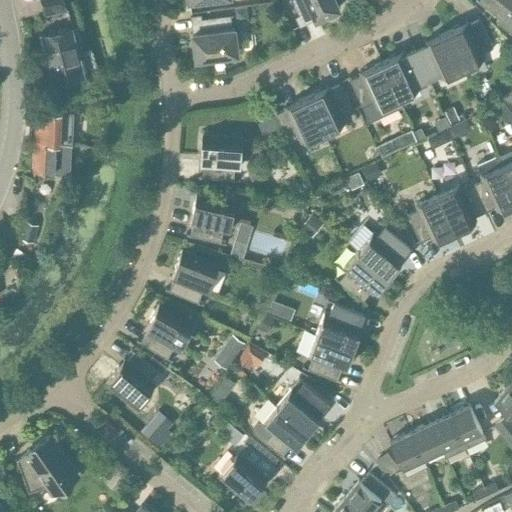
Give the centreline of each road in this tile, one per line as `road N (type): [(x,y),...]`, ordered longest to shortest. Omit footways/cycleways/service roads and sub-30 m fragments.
road 1 (residential): [(56,392),(98,345),(151,244),(172,153),(172,100)]
road 2 (residential): [(172,100),(238,90),(399,18),(417,0)]
road 3 (residential): [(368,418),(400,306),(435,269),(511,236)]
road 4 (residential): [(203,511),(56,392)]
road 5 (tertiary): [(0,185),(15,98),(0,0)]
road 6 (residential): [(368,418),(491,363),(511,328)]
road 7 (residential): [(289,511),(368,418)]
